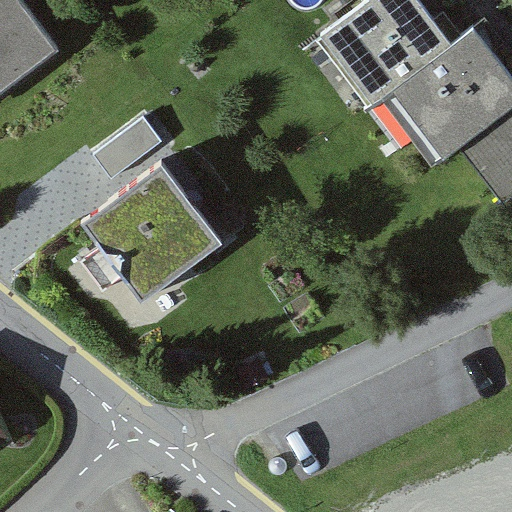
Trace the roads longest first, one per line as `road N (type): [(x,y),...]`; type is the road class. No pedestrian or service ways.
road 1 (residential): [(154,444),(213,435),(511,295)]
road 2 (residential): [(0,319),(154,444)]
road 3 (residential): [(154,444),(98,459),(36,511)]
